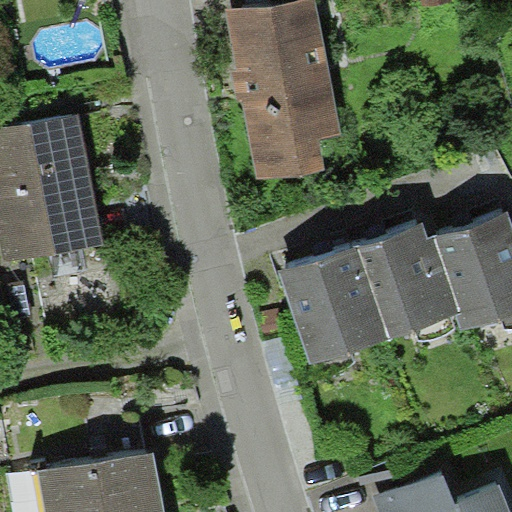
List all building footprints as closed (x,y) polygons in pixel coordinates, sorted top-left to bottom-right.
[(317,0),(224,0),(221,1),(254,174),(327,161),(321,132),(342,128),(317,0)] [(419,0),(421,9),(457,0),(419,0)] [(77,105),(0,122),(0,238),(5,259),(106,237),(77,105)] [(511,219),(510,214),(435,237),(467,332),(511,317),(511,219)] [(427,226),(360,247),(393,342),(460,319),(427,226)] [(355,247),(279,270),(312,365),(387,341),(355,247)] [(23,277),(0,282),(0,315),(2,325),(32,318),(23,277)] [(163,511),(151,440),(33,461),(41,511),(163,511)] [(511,511),(511,505),(499,474),(453,492),(444,470),(378,495),(384,511),(511,511)]
